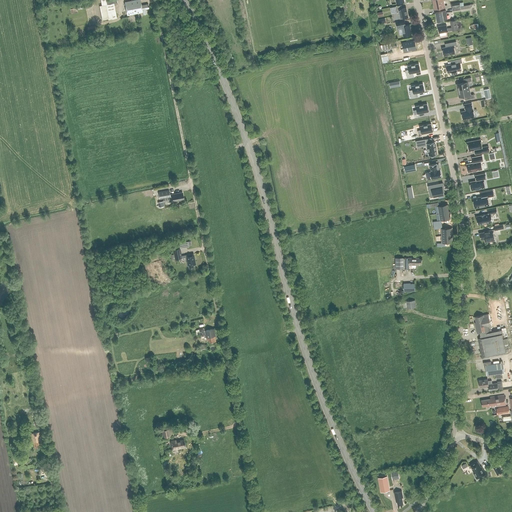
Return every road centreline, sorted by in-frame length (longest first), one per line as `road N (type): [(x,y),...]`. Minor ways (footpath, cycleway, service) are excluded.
road 1 (primary): [(373,511),(315,385),(256,172),(183,0)]
road 2 (tertiary): [(453,433),(462,231),(417,0)]
road 3 (track): [(157,9),(239,425)]
